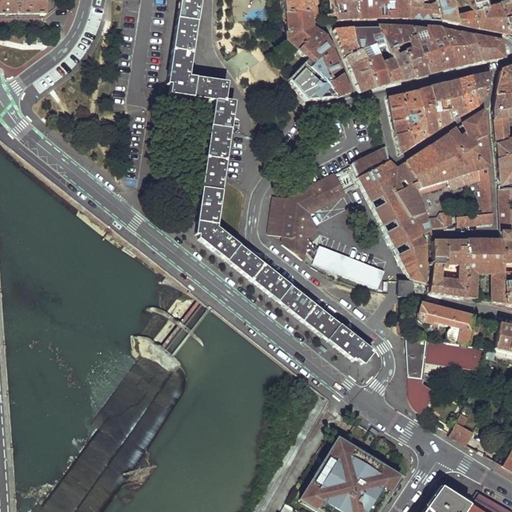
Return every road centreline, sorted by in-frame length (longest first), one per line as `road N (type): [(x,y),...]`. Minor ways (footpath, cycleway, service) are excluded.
road 1 (tertiary): [(0,99),(55,157),(363,402)]
road 2 (residential): [(363,402),(385,373),(383,348),(250,229),(255,196),(297,136),(316,113),(355,99)]
road 3 (residential): [(355,99),(325,27),(437,24),(511,46)]
road 4 (residential): [(485,103),(495,232),(436,236)]
road 5 (residential): [(485,103),(394,160),(381,93)]
road 6 (residential): [(86,0),(66,44),(0,96)]
